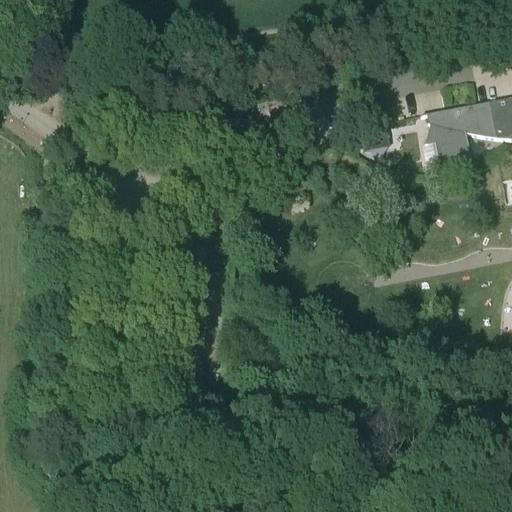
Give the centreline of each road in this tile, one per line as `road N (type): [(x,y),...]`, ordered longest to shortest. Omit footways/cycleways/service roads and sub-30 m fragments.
road 1 (track): [(105,511),(41,467),(37,450),(50,128)]
road 2 (track): [(50,128),(57,81),(26,0)]
